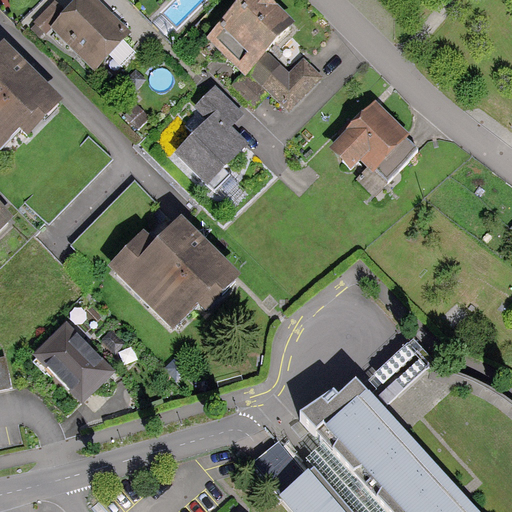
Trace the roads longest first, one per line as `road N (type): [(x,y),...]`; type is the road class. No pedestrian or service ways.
road 1 (residential): [(324,0),(511,167)]
road 2 (residential): [(233,430),(0,495)]
